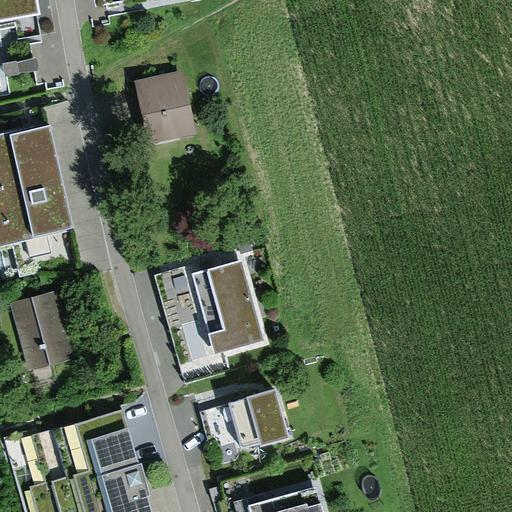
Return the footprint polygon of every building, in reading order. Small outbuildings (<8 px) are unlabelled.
[(0,43),(46,38),(41,0),(0,0),(0,94),(9,93),(6,71),(0,71),(0,43)] [(182,71),(135,81),(148,140),(195,130),(182,71)] [(0,270),(55,259),(28,135),(0,141),(0,270)] [(273,342),(246,256),(204,269),(223,329),(209,333),(217,359),(273,342)] [(81,365),(66,292),(17,302),(32,375),(81,365)] [(284,439),(275,392),(222,402),(231,448),(284,439)] [(155,511),(126,409),(36,436),(50,483),(33,488),(40,511),(155,511)] [(321,511),(315,488),(247,507),(248,511),(321,511)]
